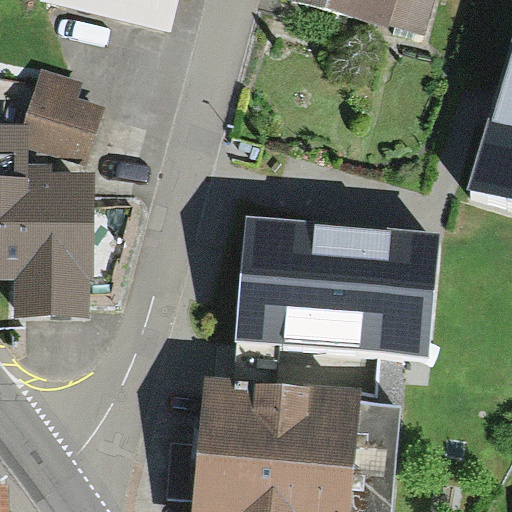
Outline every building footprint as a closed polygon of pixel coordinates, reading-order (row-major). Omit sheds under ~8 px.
[(195,0),(55,0),(52,15),(186,44),(195,0)] [(415,0),(266,0),(265,7),(404,44),(415,0)] [(511,43),(461,199),(511,215),(511,43)] [(89,169),(109,113),(82,103),(87,87),(45,73),(24,128),(0,128),(0,288),(24,289),(23,324),(95,324),(94,183),(35,183),(33,153),(89,169)] [(435,237),(240,225),(231,357),(426,369),(435,237)] [(389,511),(394,415),(219,401),(208,511),(389,511)] [(0,511),(9,511),(9,490),(0,490),(0,511)]
